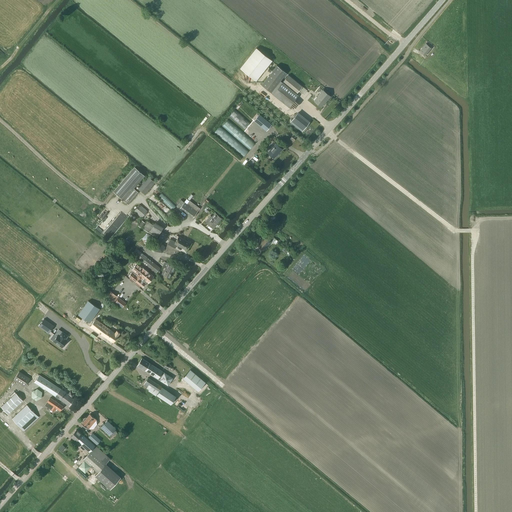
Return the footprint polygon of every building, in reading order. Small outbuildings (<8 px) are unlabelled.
[(239,16),(217,44),(237,60),(259,32),(239,16)] [(426,43),(420,51),(424,55),(430,47),(426,43)] [(256,48),(240,68),(255,81),(272,61),(256,48)] [(276,66),(261,85),(271,93),(286,73),(276,66)] [(288,75),(282,82),(296,94),(298,91),(303,95),(307,90),(288,75)] [(288,107),(298,95),(296,94),(282,82),(272,94),(288,107)] [(314,101),(321,106),(330,96),(323,90),(314,101)] [(284,116),(287,112),(263,92),(260,96),(284,116)] [(299,125),(302,121),(290,111),(287,115),(299,125)] [(266,131),(271,125),(259,114),(254,120),(266,131)] [(298,128),(302,131),(308,123),(304,120),(298,128)] [(273,158),(282,149),(276,143),(267,153),(273,158)] [(132,165),(105,196),(114,204),(120,197),(128,204),(138,192),(134,188),(145,176),(134,167),(132,165)] [(144,194),(155,182),(148,176),(137,188),(144,194)] [(177,204),(176,205),(180,207),(179,208),(193,218),(199,208),(189,201),(186,204),(184,202),(180,199),(177,204)] [(141,218),(147,211),(140,204),(134,211),(141,218)] [(210,216),(205,221),(212,228),(221,218),(215,213),(212,217),(210,216)] [(147,220),(142,228),(148,232),(156,237),(163,227),(154,222),(153,224),(147,220)] [(259,225),(257,228),(264,235),(266,233),(266,232),(259,225)] [(146,232),(142,238),(145,244),(152,243),(152,239),(153,235),(146,233),(146,232)] [(189,243),(178,236),(175,242),(170,239),(167,244),(175,248),(177,245),(185,250),(189,243)] [(264,236),(257,244),(263,250),(270,241),(264,236)] [(160,242),(154,245),(156,252),(162,252),(165,247),(160,242)] [(156,273),(160,268),(136,249),(132,254),(150,268),(156,273)] [(135,281),(145,270),(137,263),(131,270),(133,271),(128,276),(130,277),(129,279),(132,282),(134,280),(135,281)] [(169,278),(175,267),(167,263),(162,273),(169,278)] [(102,269),(97,275),(104,280),(109,273),(102,269)] [(145,270),(135,281),(137,283),(135,285),(138,288),(140,286),(142,287),(146,282),(148,283),(153,276),(145,270)] [(114,302),(118,297),(111,292),(107,296),(114,302)] [(92,295),(82,309),(94,317),(103,304),(92,295)] [(119,298),(115,302),(122,307),(125,303),(119,298)] [(44,319),(39,326),(49,333),(54,326),(44,319)] [(115,333),(99,322),(94,329),(113,342),(119,333),(116,331),(115,333)] [(53,340),(53,341),(62,347),(62,346),(63,346),(65,344),(64,343),(65,342),(66,341),(67,340),(65,339),(68,336),(58,329),(55,334),(54,335),(56,336),(53,340)] [(167,385),(172,378),(142,358),(138,366),(167,385)] [(198,391),(205,382),(190,369),(182,378),(198,391)] [(24,387),(30,379),(19,371),(13,379),(24,387)] [(38,376),(34,373),(30,379),(69,405),(73,399),(71,397),(74,393),(70,391),(68,394),(39,375),(38,376)] [(148,378),(145,382),(146,383),(149,385),(148,387),(147,388),(149,390),(148,391),(156,396),(157,394),(171,404),(175,397),(161,387),(148,378)] [(23,400),(16,392),(1,406),(8,413),(23,400)] [(50,397),(45,405),(54,411),(56,407),(60,410),(63,406),(50,397)] [(24,431),(38,417),(26,405),(12,419),(24,431)] [(88,429),(96,419),(90,414),(82,423),(88,429)] [(109,435),(116,429),(107,420),(101,427),(109,435)] [(76,429),(70,436),(88,451),(89,452),(83,458),(84,460),(79,466),(85,472),(91,465),(98,472),(106,463),(110,458),(108,457),(106,455),(105,454),(95,445),(94,445),(94,444),(76,429)] [(92,433),(88,437),(97,444),(100,440),(92,433)] [(98,472),(95,475),(99,479),(110,489),(121,477),(106,463),(98,472)]
